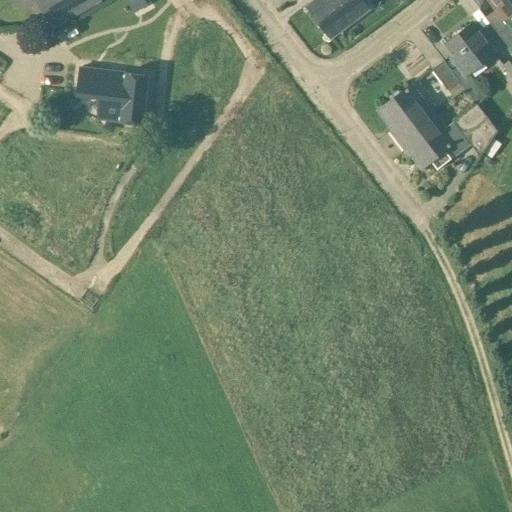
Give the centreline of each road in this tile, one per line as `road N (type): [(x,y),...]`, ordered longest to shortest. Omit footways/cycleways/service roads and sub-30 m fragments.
road 1 (track): [(423,225),(461,298),(511,460)]
road 2 (residential): [(423,225),(318,90)]
road 3 (residential): [(318,90),(431,0)]
